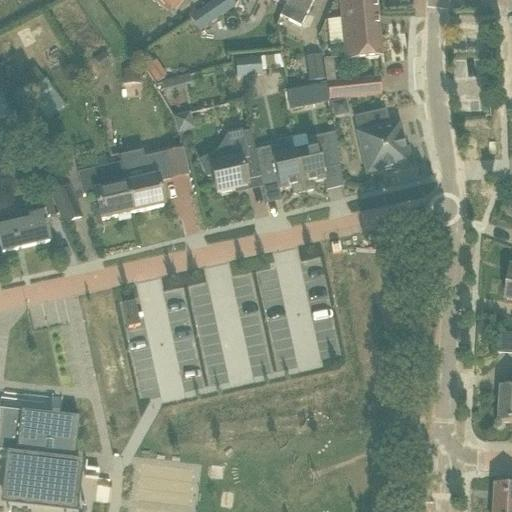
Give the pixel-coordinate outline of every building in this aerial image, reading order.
[(185,0),(151,0),(167,13),(170,10),(174,13),(185,0)] [(229,13),(220,0),(216,0),(198,13),(208,28),(229,13)] [(302,0),(301,5),(290,0),(288,0),(287,4),(285,3),(278,17),(299,27),(303,20),(304,21),(314,0),(302,0)] [(345,63),(381,59),(375,0),(343,0),(344,1),(338,1),(345,63)] [(309,83),(324,81),(321,57),(306,59),(309,83)] [(261,59),(235,61),(237,79),(249,78),(263,77),(262,72),(261,59)] [(59,98),(47,80),(45,81),(37,69),(19,81),(28,93),(26,94),(39,112),(59,98)] [(150,77),(156,85),(166,78),(161,70),(150,77)] [(189,77),(181,79),(178,80),(162,84),(165,96),(167,102),(171,101),(171,98),(180,96),(180,92),(185,91),(184,87),(191,85),(189,77)] [(328,102),(381,96),(380,79),(326,85),(328,102)] [(320,106),(316,88),(286,94),(290,112),(320,106)] [(346,101),(331,105),(334,119),(349,115),(346,101)] [(411,170),(407,150),(401,151),(399,144),(402,143),(398,127),(390,129),(386,112),(353,119),(364,162),(369,161),(372,175),(391,171),(392,174),(411,170)] [(246,183),(260,180),(254,153),(250,133),(229,138),(218,155),(200,164),(207,178),(212,177),(216,196),(247,189),(246,183)] [(334,134),(306,140),(309,151),(294,155),(303,194),(314,192),(312,185),(324,182),(322,171),(339,167),(334,134)] [(292,196),(303,194),(294,155),(280,158),(277,147),(254,153),(260,180),(261,185),(276,182),(278,193),(291,190),(292,196)] [(122,173),(132,215),(163,208),(157,181),(169,179),(163,155),(143,160),(144,168),(122,173)] [(101,222),(132,215),(122,173),(120,165),(119,166),(120,170),(99,174),(98,170),(77,175),(83,198),(95,196),(101,222)] [(64,226),(67,225),(81,219),(68,190),(52,197),(64,226)] [(0,220),(0,246),(2,255),(49,245),(43,220),(50,219),(46,202),(25,207),(29,225),(11,229),(8,219),(0,220)] [(511,390),(501,390),(499,425),(511,425),(511,390)] [(73,468),(79,420),(55,418),(21,413),(0,410),(0,452),(16,455),(15,460),(9,460),(4,502),(74,511),(79,468),(73,468)] [(511,488),(496,487),(495,510),(511,511),(511,488)]
